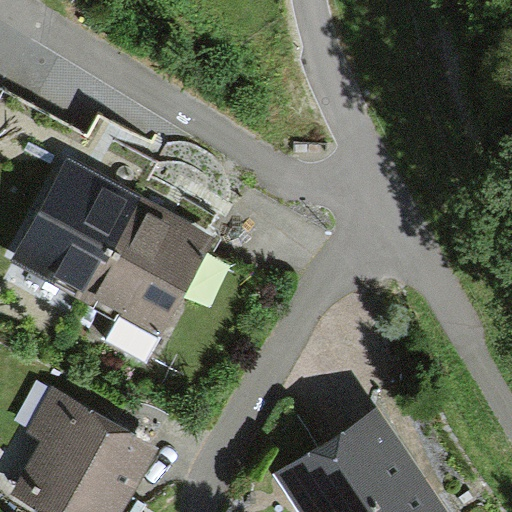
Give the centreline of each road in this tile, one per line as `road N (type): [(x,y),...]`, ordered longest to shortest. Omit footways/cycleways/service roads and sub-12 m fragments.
road 1 (residential): [(0,1),(285,179),(378,193)]
road 2 (residential): [(378,193),(198,479),(188,511)]
road 3 (track): [(378,193),(511,416)]
road 4 (residential): [(309,0),(378,193)]
